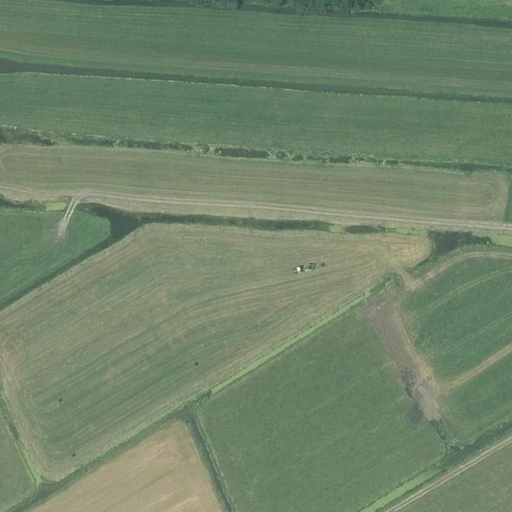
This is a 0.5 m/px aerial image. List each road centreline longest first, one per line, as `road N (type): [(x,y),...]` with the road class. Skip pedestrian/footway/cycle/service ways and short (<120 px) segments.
road 1 (track): [(0,185),(511,226)]
road 2 (track): [(511,438),(391,511)]
